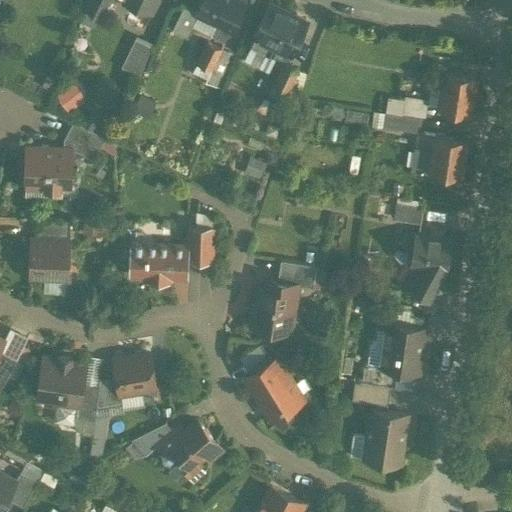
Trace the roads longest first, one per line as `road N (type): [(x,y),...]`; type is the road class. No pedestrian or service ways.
road 1 (residential): [(511,38),(438,500)]
road 2 (residential): [(438,500),(331,475),(258,433),(227,386),(213,315)]
road 3 (residential): [(213,315),(100,322),(21,308),(0,294)]
road 4 (residential): [(362,0),(511,26)]
